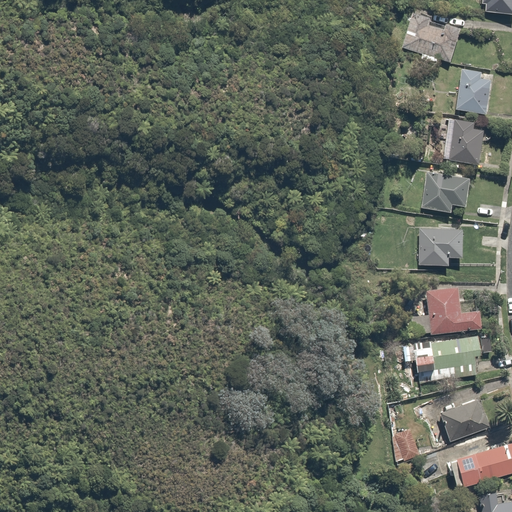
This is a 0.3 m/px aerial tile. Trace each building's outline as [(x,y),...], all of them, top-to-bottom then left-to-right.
[(511,0),(484,0),(484,6),(488,6),(488,13),(511,15),(511,0)] [(413,14),(402,48),(451,64),(462,30),(413,14)] [(496,74),(464,69),(458,111),(490,115),(496,74)] [(476,132),(477,126),(449,122),(443,160),(484,166),(489,134),(476,132)] [(473,181),(426,175),(422,208),(456,213),(457,204),(470,205),(473,181)] [(468,230),(419,229),(419,266),(468,267),(468,230)] [(457,288),(427,292),(430,317),(405,319),(408,338),(483,330),(481,310),(460,312),(457,288)] [(482,376),(478,340),(414,348),(418,383),(482,376)] [(490,433),(480,403),(440,415),(450,446),(490,433)] [(412,429),(393,435),(402,463),(421,456),(412,429)] [(458,492),(511,474),(511,441),(448,462),(458,492)] [(511,511),(511,501),(497,503),(496,495),(480,497),(482,511),(511,511)]
